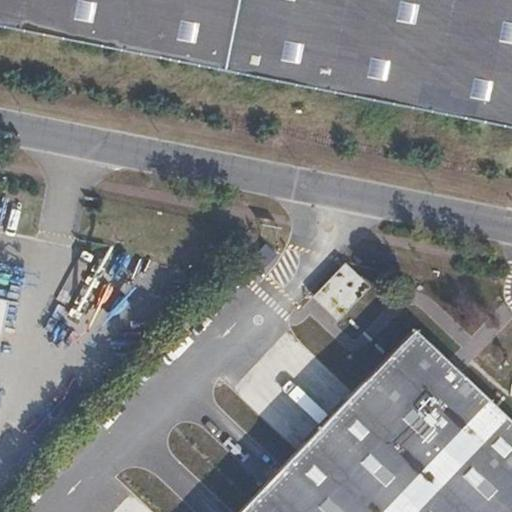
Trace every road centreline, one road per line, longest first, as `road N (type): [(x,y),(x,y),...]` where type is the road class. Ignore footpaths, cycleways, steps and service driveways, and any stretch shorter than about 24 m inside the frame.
road 1 (unclassified): [(0,127),(511,231)]
road 2 (unknown): [(50,259),(0,459)]
